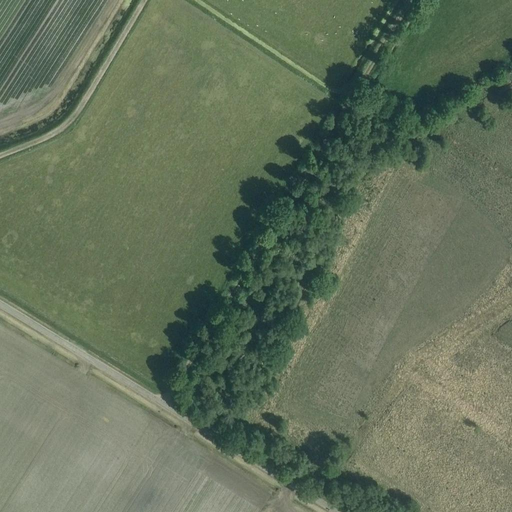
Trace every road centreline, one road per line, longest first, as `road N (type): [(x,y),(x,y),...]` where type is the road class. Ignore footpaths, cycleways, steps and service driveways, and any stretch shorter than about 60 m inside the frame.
road 1 (track): [(410,0),(163,405)]
road 2 (unclassified): [(335,511),(0,305)]
